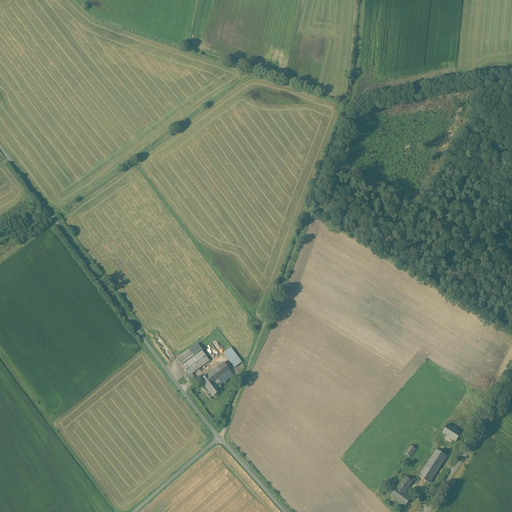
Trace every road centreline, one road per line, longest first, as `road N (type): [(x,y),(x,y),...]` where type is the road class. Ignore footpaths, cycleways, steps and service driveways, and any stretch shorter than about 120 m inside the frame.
road 1 (residential): [(0,146),(219,437)]
road 2 (unclassified): [(511,381),(427,511)]
road 3 (track): [(219,437),(264,322)]
